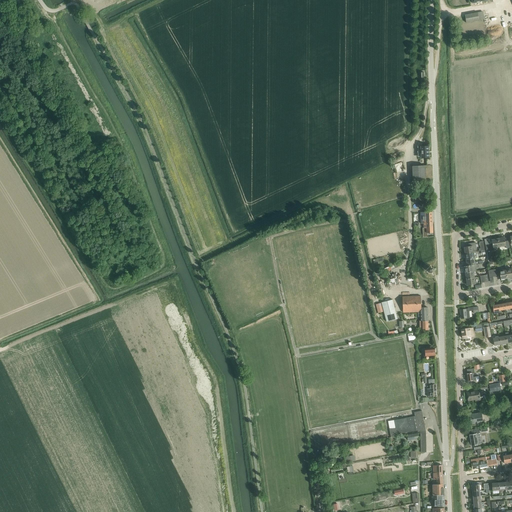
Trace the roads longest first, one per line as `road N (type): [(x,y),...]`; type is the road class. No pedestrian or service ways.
road 1 (residential): [(431,95),(407,150),(402,291),(422,291),(442,353)]
road 2 (tertiary): [(442,353),(431,95)]
